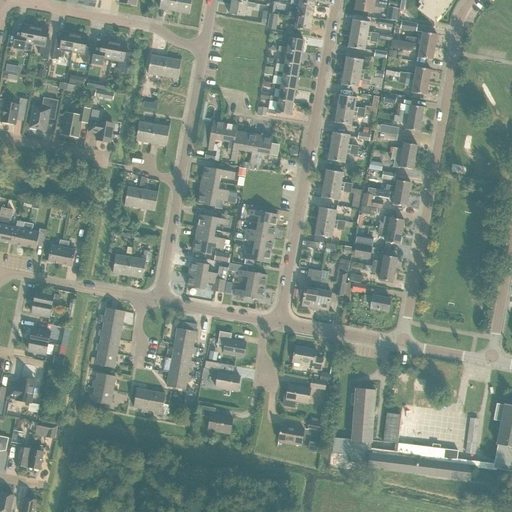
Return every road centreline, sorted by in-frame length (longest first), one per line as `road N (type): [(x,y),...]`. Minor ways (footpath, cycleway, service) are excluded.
road 1 (residential): [(402,346),(461,19),(473,0)]
road 2 (residential): [(279,324),(336,0)]
road 3 (residential): [(160,301),(203,48)]
road 4 (residential): [(203,48),(158,28),(37,5)]
road 5 (residential): [(141,298),(0,274)]
road 6 (residential): [(402,346),(279,324)]
road 7 (residential): [(491,362),(511,241)]
